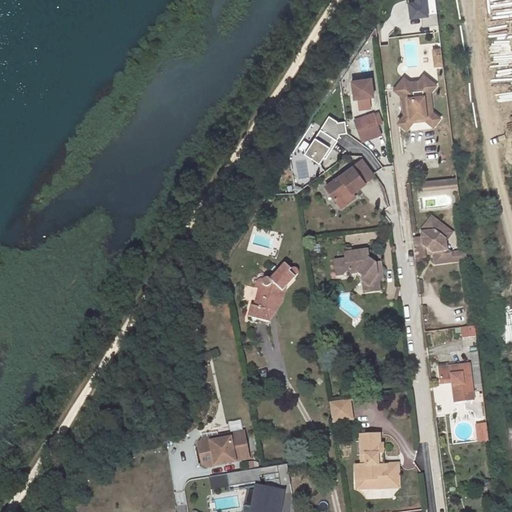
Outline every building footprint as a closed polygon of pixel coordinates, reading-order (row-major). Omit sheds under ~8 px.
[(424,28),(439,26),(438,14),(428,16),(426,0),(416,0),(417,3),(410,4),(412,18),(422,17),(424,28)] [(444,65),(442,54),(435,55),(436,66),(444,65)] [(423,86),(432,92),(436,86),(425,77),(420,83),(411,84),(405,79),(403,81),(411,88),(423,86)] [(355,99),(374,96),(372,78),(353,81),(355,99)] [(405,117),(399,124),(407,130),(413,122),(417,118),(422,118),(426,121),(434,127),(440,119),(433,113),(430,94),(432,92),(423,86),(411,88),(403,81),(395,91),(403,97),(405,117)] [(373,113),(380,132),(384,131),(376,112),(373,113)] [(354,121),(358,130),(361,139),(380,132),(373,113),(354,121)] [(305,153),(320,163),(323,157),(330,147),(332,149),(338,140),(321,129),(305,153)] [(323,157),(326,158),(332,149),(330,147),(323,157)] [(371,177),(360,162),(352,168),(363,183),(371,177)] [(352,167),(325,187),(338,204),(352,193),(364,184),(363,183),(352,168),(352,167)] [(440,181),(441,189),(458,187),(457,179),(440,181)] [(423,183),(424,191),(441,189),(440,181),(423,183)] [(340,207),(354,197),(352,193),(338,204),(340,207)] [(423,238),(413,239),(414,245),(415,259),(426,257),(425,254),(425,251),(432,250),(436,253),(434,256),(435,264),(452,261),(451,253),(446,249),(445,242),(445,239),(450,232),(438,222),(436,224),(430,220),(421,231),(423,238)] [(359,273),(365,277),(363,281),(369,286),(370,291),(380,290),(379,281),(383,280),(381,262),(375,262),(369,257),(367,250),(354,251),(357,273),(359,273)] [(345,259),(335,260),(337,275),(343,274),(346,271),(350,271),(351,273),(357,273),(354,251),(345,252),(345,259)] [(256,282),(255,289),(264,291),(260,308),(250,305),(248,316),(270,322),(277,296),(282,290),(283,291),(298,275),(298,274),(298,272),(298,270),(297,269),(296,268),(294,268),(292,268),(291,269),(285,264),(271,279),(268,278),(266,278),(262,278),(258,280),(256,282)] [(463,327),(464,337),(476,336),(475,326),(463,327)] [(470,365),(440,368),(442,384),(453,383),(454,395),(473,393),(470,365)] [(473,393),(454,395),(455,402),(474,400),(473,393)] [(330,402),(333,421),(352,419),(349,399),(330,402)] [(476,424),(477,443),(490,442),(489,423),(476,424)] [(235,460),(249,458),(244,431),(216,436),(211,445),(198,447),(202,463),(206,467),(215,465),(215,462),(224,460),(225,463),(235,461),(235,460)] [(362,454),(362,459),(361,459),(361,465),(355,465),(356,480),(375,479),(375,476),(387,475),(387,464),(383,464),(375,465),(374,454),(383,454),(382,444),(380,444),(379,435),(361,436),(361,454),(362,454)] [(216,436),(202,439),(198,445),(198,447),(211,445),(216,436)] [(374,454),(375,465),(383,464),(383,454),(374,454)] [(387,475),(398,475),(398,464),(387,464),(387,475)] [(213,491),(262,482),(259,469),(210,477),(213,491)] [(399,488),(398,475),(387,475),(375,476),(375,479),(356,480),(356,489),(399,488)] [(287,511),(285,487),(255,490),(256,511),(287,511)]
